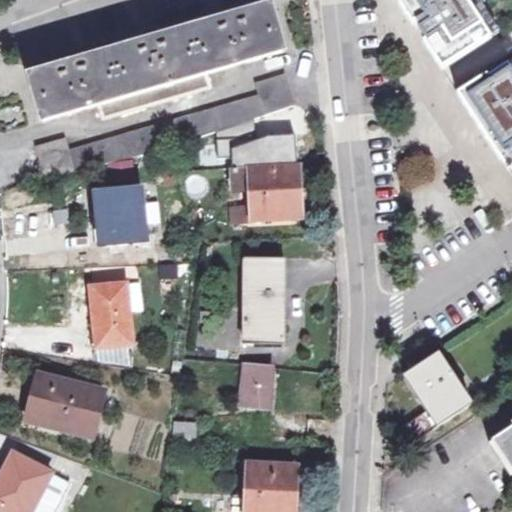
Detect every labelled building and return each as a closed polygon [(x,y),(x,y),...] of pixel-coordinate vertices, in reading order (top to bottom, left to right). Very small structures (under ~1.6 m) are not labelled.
[(511,0),(400,0),(400,3),(443,71),(511,22),(511,0)] [(284,52),(272,8),(239,17),(32,78),(45,120),(101,104),(106,120),(156,106),(151,90),(171,84),(176,100),(211,90),(206,73),(284,52)] [(511,71),(508,66),(461,95),(501,160),(511,153),(511,71)] [(46,181),(82,171),(168,150),(214,135),(253,122),(295,108),(286,78),(257,85),(262,98),(70,154),(66,141),(37,149),(46,181)] [(151,90),(156,106),(176,100),(171,84),(151,90)] [(230,171),(296,168),(294,139),(255,140),(253,122),(214,135),(216,161),(230,161),(230,171)] [(511,153),(501,160),(510,173),(511,171),(511,153)] [(251,211),(252,222),(304,219),(303,192),(298,192),(296,168),(230,171),(233,193),(250,192),(251,211)] [(103,214),(107,248),(147,243),(143,190),(97,195),(98,214),(103,214)] [(230,224),(252,222),(251,211),(230,211),(230,224)] [(103,214),(98,214),(92,215),(95,249),(107,248),(103,214)] [(186,237),(189,248),(200,246),(197,235),(186,237)] [(219,235),(205,236),(205,244),(219,243),(219,235)] [(246,341),(286,341),(286,320),(281,320),(282,264),(247,265),(246,341)] [(90,289),(94,327),(105,326),(107,351),(134,348),(129,287),(90,289)] [(97,352),(107,351),(105,326),(94,327),(97,352)] [(134,348),(107,351),(109,366),(136,370),(134,348)] [(403,380),(426,413),(405,428),(416,443),(473,406),(438,356),(403,380)] [(264,396),(270,396),(273,370),(247,367),(242,409),(263,411),(264,396)] [(49,421),(47,430),(94,442),(106,394),(40,378),(31,416),(49,421)] [(28,425),(47,430),(49,421),(31,416),(28,425)] [(198,442),(199,426),(176,424),(173,441),(198,442)] [(511,430),(493,443),(511,472),(511,430)] [(315,444),(326,444),(326,434),(315,434),(315,444)] [(0,482),(0,511),(35,511),(53,478),(55,476),(14,456),(0,482)] [(250,468),(248,498),(247,511),(294,511),(297,470),(250,468)] [(58,511),(71,487),(53,478),(35,511),(58,511)] [(235,511),(247,511),(248,498),(236,497),(235,511)]
